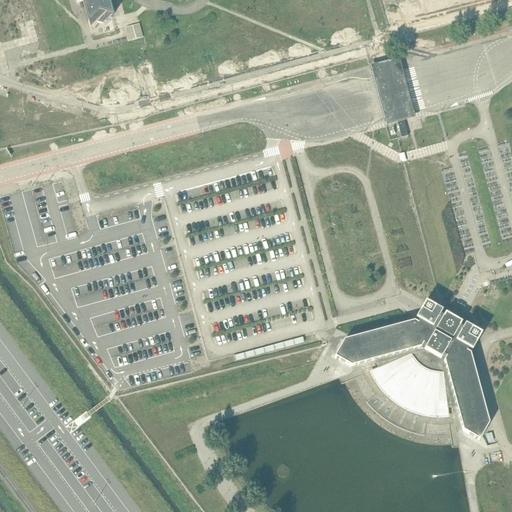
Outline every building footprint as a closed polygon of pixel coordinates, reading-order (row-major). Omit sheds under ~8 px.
[(5,0),(14,36),(43,29),(36,0),(5,0)] [(75,0),(76,3),(82,2),(88,22),(90,29),(97,22),(103,24),(111,15),(113,15),(109,0),(75,0)] [(129,42),(143,38),(140,24),(125,28),(129,42)] [(403,118),(404,121),(415,118),(407,91),(399,59),(370,67),(379,99),(386,126),(397,123),(396,120),(403,118)] [(403,120),(397,122),(401,138),(408,136),(404,123),(403,120)] [(450,316),(425,302),(413,322),(344,341),(334,357),(351,367),(375,360),(378,368),(373,370),(374,373),(376,376),(378,379),(380,382),(382,386),(384,388),(387,391),(389,393),(392,396),(395,398),(398,401),(401,403),(403,404),(406,406),(409,407),(411,408),(414,409),(417,410),(420,411),(424,412),(429,413),(433,413),(436,414),(439,414),(444,414),(448,413),(447,408),(456,407),(462,431),(479,440),(488,424),(470,354),(481,334),(456,320),(463,309),(456,305),(450,316)] [(491,431),(485,433),(488,445),(494,443),(491,431)]
